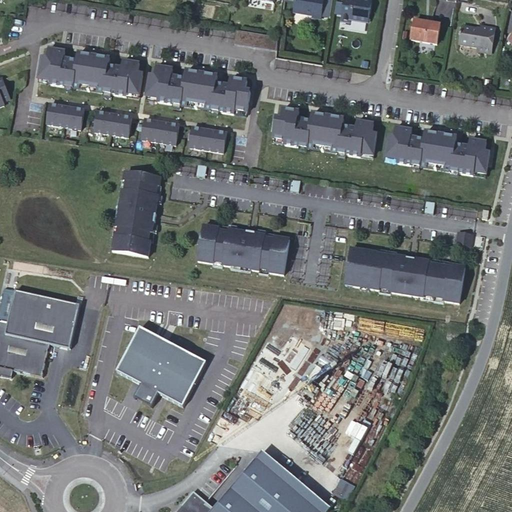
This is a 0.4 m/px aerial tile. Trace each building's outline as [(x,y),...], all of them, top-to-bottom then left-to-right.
[(296,0),(295,8),(314,12),(314,13),(322,15),(324,0),(296,0)] [(334,0),(324,0),(322,15),(331,16),(334,0)] [(344,0),(344,4),(341,16),(340,21),(349,23),(349,20),(366,24),(371,0),(368,0),(344,0)] [(341,16),(344,4),(336,2),(334,14),(341,16)] [(429,25),(424,24),(414,23),(411,42),(437,47),(440,27),(429,25)] [(489,55),(494,30),(480,28),(479,32),(461,29),(458,47),(473,49),(473,53),(489,55)] [(278,38),(235,30),(233,44),(276,51),(278,38)] [(139,65),(124,62),(123,70),(109,68),(110,60),(79,55),(78,63),(64,60),(65,53),(49,50),(47,61),(42,60),(38,85),(66,89),(65,93),(73,94),(74,91),(104,95),(103,99),(112,100),(112,96),(139,102),(142,76),(138,75),(139,65)] [(247,83),(231,79),(230,87),(217,85),(218,77),(186,72),(185,81),(171,78),(172,71),(157,68),(155,78),(150,77),(145,102),(173,107),(173,110),(180,111),(181,108),(211,113),(211,117),(219,118),(219,114),(246,119),(250,94),(245,93),(247,83)] [(10,101),(2,80),(0,80),(0,108),(5,106),(4,103),(10,101)] [(85,111),(51,105),(48,126),(82,132),(85,111)] [(374,125),(358,122),(357,129),(344,127),(345,120),(313,115),(312,123),(298,120),(299,113),(284,110),(282,120),(277,119),(272,145),(300,149),(300,152),(307,153),(308,150),(338,155),(338,159),(346,160),(346,156),(373,161),(377,136),(372,135),(374,125)] [(132,119),(98,113),(95,133),(129,139),(132,119)] [(179,126),(145,120),(142,141),(176,147),(179,126)] [(227,134),(193,129),(190,149),(224,155),(227,134)] [(486,144),(470,140),(469,148),(456,146),(457,138),(425,133),(425,142),(411,139),(412,132),(396,129),(394,139),(389,138),(385,163),(413,168),(412,171),(420,172),(420,169),(451,174),(450,178),(459,179),(459,175),(486,180),(489,155),(485,154),(486,144)] [(193,177),(195,165),(177,163),(175,175),(193,177)] [(207,167),(198,166),(196,178),(205,179),(207,167)] [(247,173),(210,168),(208,180),(246,186),(247,173)] [(157,216),(155,215),(157,206),(158,197),(156,196),(157,188),(160,188),(161,180),(126,174),(124,182),(127,183),(125,192),(123,191),(123,192),(121,200),(123,201),(120,220),(118,219),(118,220),(117,228),(119,229),(117,237),(115,237),(113,253),(148,259),(151,243),(149,243),(150,234),(152,235),(154,226),(154,224),(155,224),(157,216)] [(289,180),(251,174),(249,187),(287,193),(289,180)] [(300,182),(292,181),(290,193),(299,194),(300,182)] [(423,202),(385,195),(384,208),(422,214),(423,202)] [(435,204),(427,202),(425,214),(433,216),(435,204)] [(476,210),(438,204),(436,216),(474,223),(476,210)] [(311,225),(298,223),(289,281),(301,283),(311,225)] [(154,226),(152,235),(150,234),(149,243),(151,243),(153,244),(155,235),(157,235),(158,227),(154,226)] [(204,227),(198,263),(214,265),(214,266),(214,263),(223,265),(222,267),(231,268),(232,266),(251,269),(251,272),(259,273),(260,273),(260,271),(269,272),(268,275),(269,275),(284,277),(290,241),(274,239),(274,241),(265,239),(266,237),(257,236),(255,236),(255,234),(247,233),(247,234),(237,232),(228,231),(228,233),(219,232),(220,230),(219,230),(204,227)] [(336,229),(324,228),(315,285),(327,287),(336,229)] [(274,239),(275,236),(266,235),(267,233),(258,231),(257,236),(266,237),(265,239),(274,241),(274,239)] [(457,246),(470,248),(472,236),(459,234),(457,246)] [(377,254),(351,250),(346,282),(354,284),(354,288),(360,289),(361,289),(361,287),(369,288),(369,291),(379,292),(380,290),(391,292),(390,294),(391,294),(423,299),(424,300),(424,297),(443,300),(443,303),(444,303),(459,305),(465,269),(450,266),(449,266),(449,268),(430,265),(430,263),(429,263),(397,258),(397,259),(378,255),(377,254)] [(251,269),(232,266),(231,268),(230,271),(251,274),(251,272),(251,269)] [(88,292),(107,294),(109,279),(90,277),(88,292)] [(0,375),(10,377),(11,370),(43,378),(50,345),(71,349),(80,305),(15,291),(8,323),(0,320),(0,375)] [(141,329),(117,373),(127,378),(119,393),(121,394),(122,391),(127,394),(141,401),(153,408),(152,410),(154,411),(161,398),(163,399),(166,401),(185,411),(209,365),(168,343),(154,336),(141,329)] [(351,374),(347,381),(349,383),(345,389),(363,399),(371,386),(351,374)] [(262,453),(214,511),(193,493),(178,511),(328,511),(331,510),(330,509),(327,511),(317,511),(256,461),(263,453),(262,453)] [(317,511),(327,511),(330,509),(263,453),(256,461),(317,511)] [(333,498),(348,505),(356,489),(341,482),(333,498)]
